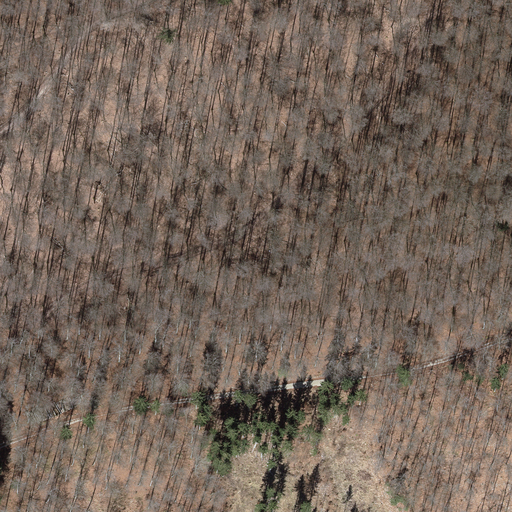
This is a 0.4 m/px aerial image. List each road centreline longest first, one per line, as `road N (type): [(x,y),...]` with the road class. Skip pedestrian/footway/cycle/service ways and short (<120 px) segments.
road 1 (track): [(434,0),(391,85),(268,214),(234,234),(84,286),(0,358)]
road 2 (track): [(0,447),(100,415),(442,362),(511,337)]
road 3 (track): [(88,28),(0,132)]
